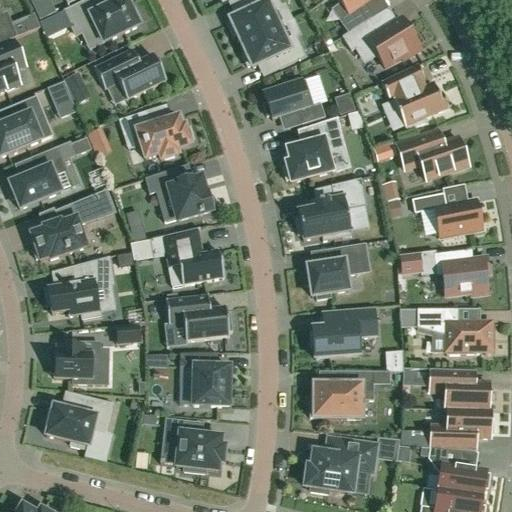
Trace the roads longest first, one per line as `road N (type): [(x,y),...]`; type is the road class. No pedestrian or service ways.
road 1 (residential): [(168,0),(232,142),(262,264),(268,380),(254,511)]
road 2 (residential): [(0,458),(15,363),(0,269)]
road 3 (residential): [(0,471),(162,511)]
road 4 (residential): [(511,128),(450,0)]
